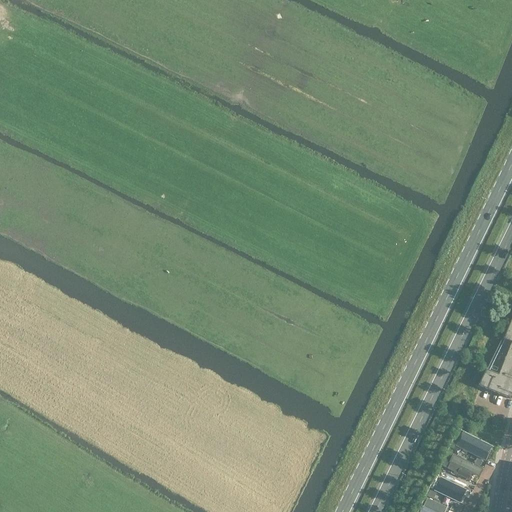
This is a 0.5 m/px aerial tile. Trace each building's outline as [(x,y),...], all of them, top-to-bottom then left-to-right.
[(511,319),(480,386),(511,398),(511,319)] [(460,438),(457,444),(480,455),(483,449),(460,438)] [(460,448),(451,444),(448,452),(456,456),(460,448)] [(446,469),(453,455),(447,453),(441,466),(446,469)] [(453,456),(447,469),(458,474),(457,475),(467,479),(470,473),(477,476),(480,469),(453,456)] [(438,485),(435,491),(462,504),(465,498),(459,495),(462,488),(453,484),(451,487),(450,487),(448,490),(438,485)] [(427,499),(420,511),(440,511),(443,507),(427,499)]
